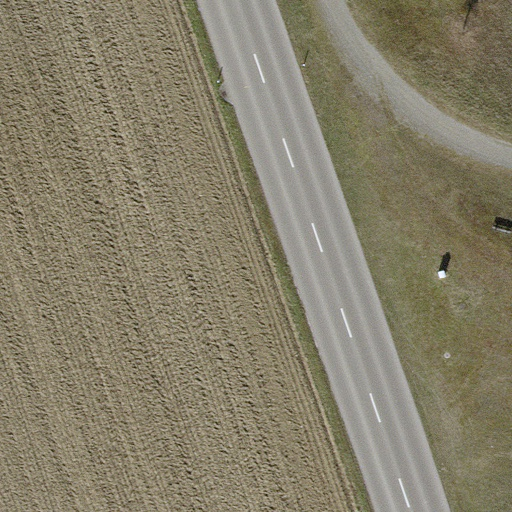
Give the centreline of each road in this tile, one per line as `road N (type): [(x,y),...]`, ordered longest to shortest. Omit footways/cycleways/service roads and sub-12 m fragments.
road 1 (tertiary): [(414,511),(238,0)]
road 2 (track): [(511,155),(428,114),(366,51),(338,0)]
